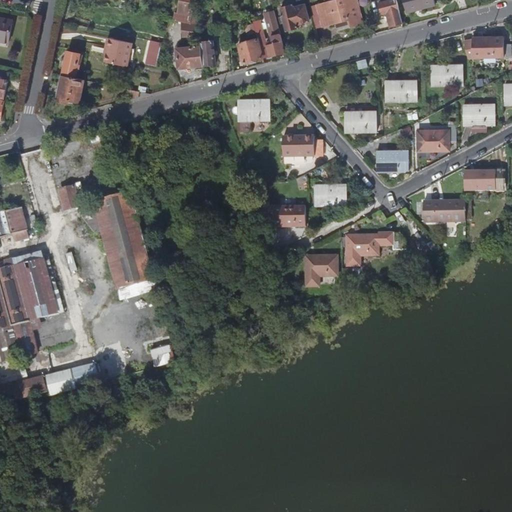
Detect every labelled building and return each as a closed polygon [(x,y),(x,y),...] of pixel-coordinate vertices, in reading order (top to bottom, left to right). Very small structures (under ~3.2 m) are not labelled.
[(194,0),(179,0),(177,12),(191,15),(194,0)] [(364,24),(357,0),(338,0),(317,6),(323,27),(336,23),(338,31),(364,24)] [(403,23),(397,0),(380,5),(382,15),(388,13),(392,27),(403,23)] [(436,2),(435,0),(404,0),(408,12),(422,8),(422,6),(436,2)] [(309,21),(305,5),(293,8),(292,4),(281,7),(287,32),(299,29),(298,24),(309,21)] [(323,27),(317,6),(311,8),(316,29),(323,27)] [(0,40),(9,42),(13,20),(0,17),(0,40)] [(263,31),(260,20),(253,22),(254,24),(256,33),(263,31)] [(200,40),(197,23),(189,23),(182,21),(184,37),(200,40)] [(256,33),(254,24),(241,27),(244,36),(256,33)] [(270,56),(266,38),(265,38),(263,31),(256,33),(258,39),(263,58),(270,56)] [(286,52),(281,34),(266,38),(270,56),(271,56),(286,52)] [(135,43),(109,38),(107,48),(109,48),(108,54),(107,61),(130,66),(135,43)] [(511,57),(511,44),(505,44),(505,38),(473,38),(473,40),(465,42),(469,59),(475,58),(511,57)] [(263,58),(258,39),(238,44),(243,64),(263,58)] [(156,66),(161,43),(151,40),(146,64),(156,66)] [(215,64),(212,41),(200,42),(201,46),(203,66),(215,64)] [(203,66),(201,46),(177,49),(179,67),(180,68),(203,66)] [(75,78),(80,54),(68,51),(63,76),(75,78)] [(368,67),(366,60),(358,62),(360,69),(368,67)] [(464,85),(464,65),(432,66),(433,86),(464,85)] [(80,102),(84,80),(75,78),(63,76),(58,100),(69,103),(69,100),(80,102)] [(418,101),(417,81),(386,81),(386,101),(418,101)] [(143,96),(142,92),(129,89),(132,99),(143,96)] [(272,121),(271,101),(240,102),(240,122),(242,122),(243,132),(252,131),(252,122),(272,121)] [(496,125),(496,105),(464,106),(465,126),(496,125)] [(378,132),(377,112),(346,113),(346,132),(378,132)] [(450,140),(450,131),(419,131),(419,151),(450,151),(450,140)] [(322,157),(321,143),(315,143),(315,137),(284,137),(284,157),(322,157)] [(409,171),(409,151),(377,152),(378,172),(409,171)] [(503,191),(503,171),(465,171),(466,192),(503,191)] [(347,206),(347,186),(316,187),(316,207),(347,206)] [(80,207),(75,187),(60,191),(66,212),(81,208),(80,207)] [(155,281),(132,193),(94,204),(102,233),(118,291),(155,281)] [(466,222),(466,202),(425,202),(425,222),(466,222)] [(102,233),(94,204),(80,207),(81,208),(84,222),(96,234),(102,233)] [(307,227),(307,207),(265,207),(266,227),(307,227)] [(1,213),(0,208),(0,239),(14,236),(15,243),(29,239),(22,208),(1,213)] [(379,256),(379,246),(394,246),(394,250),(407,249),(406,233),(379,234),(379,236),(348,237),(349,267),(362,267),(362,256),(379,256)] [(63,313),(48,253),(0,265),(0,271),(42,261),(57,315),(63,313)] [(338,276),(338,257),(307,257),(308,288),(320,288),(320,277),(338,276)] [(57,315),(42,261),(0,271),(0,354),(2,362),(38,353),(30,322),(40,319),(57,315)] [(99,298),(97,289),(80,294),(83,303),(99,298)] [(48,350),(40,319),(30,322),(38,353),(48,350)] [(152,349),(157,367),(175,361),(169,344),(152,349)] [(51,396),(99,383),(94,364),(46,377),(51,396)] [(0,404),(45,392),(41,378),(20,384),(6,387),(0,388),(0,404)] [(20,384),(18,378),(4,381),(6,387),(20,384)]
